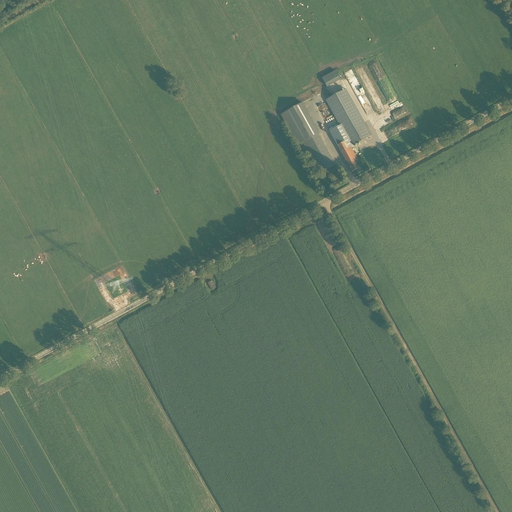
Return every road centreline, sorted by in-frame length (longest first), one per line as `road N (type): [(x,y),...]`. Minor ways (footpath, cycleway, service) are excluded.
road 1 (unclassified): [(0,382),(511,95)]
road 2 (track): [(496,511),(322,201)]
